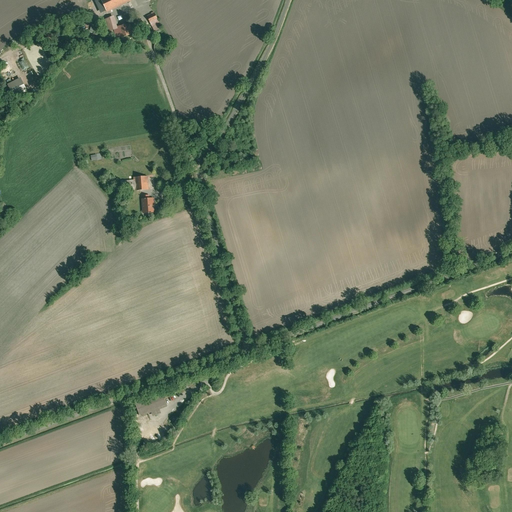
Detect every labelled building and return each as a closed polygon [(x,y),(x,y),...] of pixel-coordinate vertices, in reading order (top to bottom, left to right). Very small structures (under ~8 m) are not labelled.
[(96,0),(102,12),(107,10),(102,0),(96,0)] [(102,0),(107,10),(108,12),(133,0),(102,0)] [(156,13),(148,16),(155,32),(163,29),(156,13)] [(117,27),(115,17),(106,19),(109,30),(115,29),(117,39),(135,35),(132,23),(117,27)] [(170,43),(168,41),(166,40),(163,39),(159,40),(157,42),(156,45),(155,48),(156,51),(158,53),(161,55),(164,55),(167,54),(169,52),(171,49),(171,46),(170,43)] [(8,90),(22,85),(20,78),(6,83),(8,90)] [(23,84),(17,87),(19,94),(26,91),(23,84)] [(149,189),(148,177),(135,177),(135,180),(136,180),(137,190),(149,189)] [(137,190),(136,180),(135,180),(127,180),(128,191),(132,190),(137,190)] [(156,213),(155,197),(151,198),(150,194),(143,195),(143,198),(144,214),(156,213)] [(140,213),(136,204),(130,206),(129,207),(132,216),(140,213)] [(163,393),(136,404),(141,416),(152,412),(154,416),(162,413),(161,409),(168,406),(163,393)]
